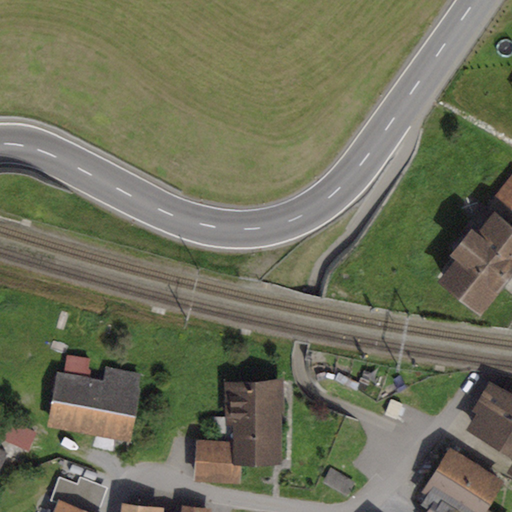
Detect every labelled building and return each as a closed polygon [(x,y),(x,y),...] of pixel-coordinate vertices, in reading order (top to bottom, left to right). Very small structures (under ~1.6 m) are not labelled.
[(511,190),(499,206),(511,216),(511,190)] [(469,240),(454,228),(429,259),(439,266),(424,285),(468,320),(511,263),(511,234),(488,216),(469,240)] [(102,377),(56,369),(47,422),(131,437),(143,369),(105,362),(102,377)] [(511,387),(489,374),(471,406),(475,408),(466,423),(511,449),(511,460),(510,465),(511,466),(511,387)] [(285,375),(225,378),(226,421),(233,420),(233,437),(235,458),(280,458),(285,375)] [(0,434),(28,446),(35,430),(0,415),(0,434)] [(233,437),(197,434),(195,476),(240,479),(241,458),(235,458),(233,437)] [(503,478),(450,442),(421,485),(427,488),(421,496),(429,501),(431,499),(436,503),(442,493),(443,491),(474,511),(480,511),(485,504),(503,478)] [(77,482),(58,475),(49,498),(55,500),(50,511),(103,511),(98,510),(108,485),(79,475),(77,482)] [(429,501),(423,511),(496,511),(485,504),(480,511),(474,511),(442,493),(436,503),(431,499),(429,501)] [(161,511),(163,503),(122,498),(120,511),(207,511),(208,505),(183,502),(181,511),(161,511)]
